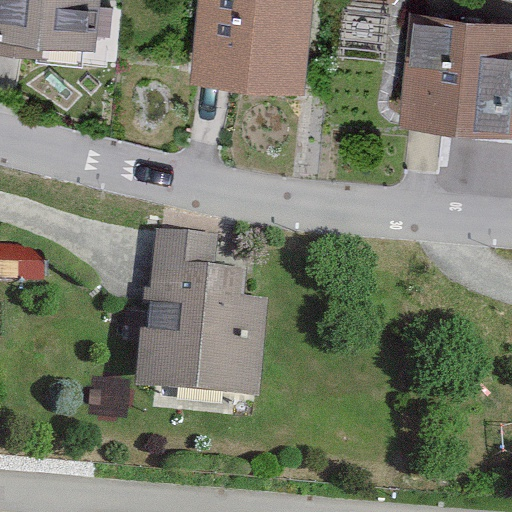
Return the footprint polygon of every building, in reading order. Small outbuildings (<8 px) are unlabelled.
[(0,0),(0,45),(88,49),(89,0),(0,0)] [(300,0),(192,0),(186,76),(294,85),(300,0)] [(511,31),(511,25),(404,12),(390,119),(499,133),(511,31)] [(209,239),(150,235),(147,292),(138,291),(131,385),(251,393),(257,304),(235,302),(236,275),(207,273),(209,239)] [(36,262),(4,245),(0,245),(0,283),(36,282),(36,262)]
